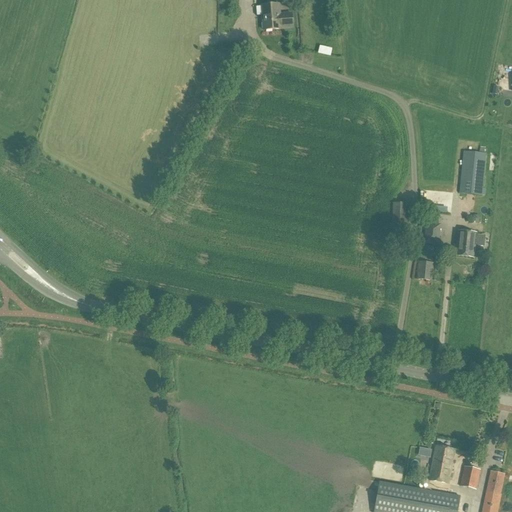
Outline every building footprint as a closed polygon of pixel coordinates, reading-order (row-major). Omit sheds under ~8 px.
[(105,0),(104,26),(135,27),(135,0),(105,0)] [(281,30),(281,29),(293,28),(292,14),(280,15),(279,6),(262,7),(264,31),(281,30)] [(319,47),(318,54),(330,57),(332,49),(319,47)] [(488,154),(464,152),(460,194),(483,197),(488,154)] [(407,235),(408,205),(394,204),(393,234),(407,235)] [(438,246),(440,225),(426,224),(424,245),(438,246)] [(454,256),(474,258),(476,246),(484,247),(485,237),(477,236),(477,234),(459,232),(457,247),(455,247),(454,256)] [(434,264),(419,262),(417,280),(432,282),(434,264)] [(429,481),(449,484),(456,451),(436,447),(429,481)] [(471,455),(484,457),(486,449),(473,447),(471,455)] [(430,458),(431,450),(420,448),(418,456),(430,458)] [(374,472),(384,474),(385,464),(376,463),(374,472)] [(460,488),(477,491),(481,471),(464,468),(460,488)] [(481,511),(498,511),(505,475),(490,472),(481,511)] [(511,493),(511,476),(506,475),(503,492),(511,493)] [(353,476),(353,507),(368,508),(368,477),(353,476)] [(457,511),(460,497),(380,483),(374,511),(457,511)]
